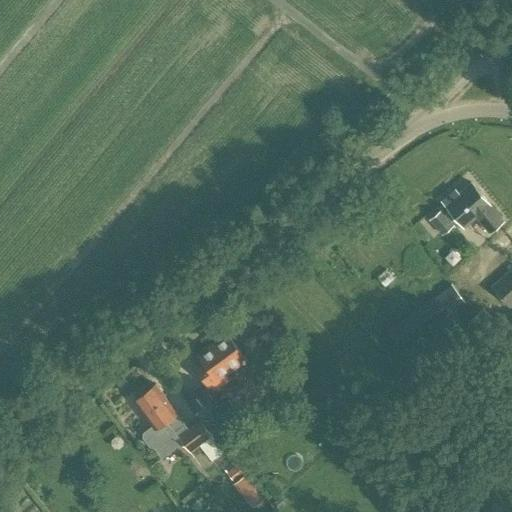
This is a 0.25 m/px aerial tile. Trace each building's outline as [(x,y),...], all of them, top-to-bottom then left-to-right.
[(442,210),(431,220),(442,233),(453,223),(451,220),(456,216),(464,226),(477,215),(490,231),(503,220),(490,204),(472,182),(459,193),(456,189),(443,200),(451,210),(446,215),(442,210)] [(509,307),(511,304),(511,268),(492,286),(509,307)] [(408,314),(406,315),(418,333),(465,302),(452,283),(408,314)] [(511,339),(483,306),(465,322),(481,339),(485,336),(511,367),(511,339)] [(213,390),(228,379),(224,373),(245,358),(226,331),(197,352),(205,363),(197,369),(213,390)] [(287,390),(303,387),(302,375),(285,377),(287,390)] [(156,384),(134,400),(153,425),(143,432),(143,436),(150,446),(154,447),(174,432),(177,436),(178,436),(194,457),(204,449),(212,460),(224,450),(211,432),(200,418),(188,428),(176,412),(177,411),(156,384)] [(325,384),(305,402),(316,415),(337,397),(325,384)] [(203,388),(187,401),(200,418),(211,432),(237,411),(224,395),(215,403),(203,388)] [(363,429),(349,415),(341,423),(339,422),(335,426),(337,427),(336,427),(350,441),(363,429)] [(452,437),(429,461),(443,474),(465,450),(452,437)] [(233,481),(243,473),(236,465),(226,472),(233,481)] [(436,472),(423,482),(430,492),(443,482),(436,472)] [(253,506),(266,496),(246,473),(233,484),(253,506)] [(280,496),(274,502),(280,508),(286,503),(280,496)] [(198,500),(191,506),(196,511),(197,511),(204,506),(198,500)]
